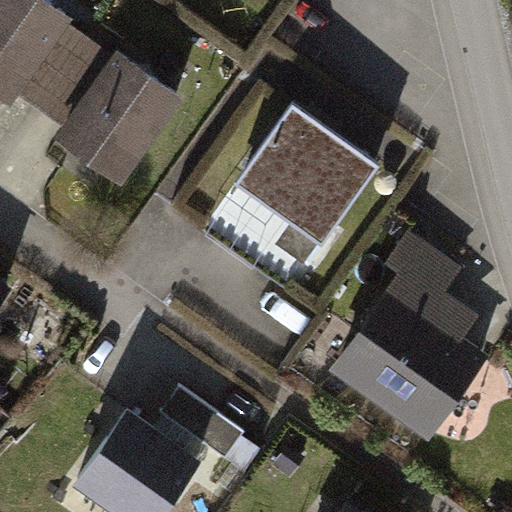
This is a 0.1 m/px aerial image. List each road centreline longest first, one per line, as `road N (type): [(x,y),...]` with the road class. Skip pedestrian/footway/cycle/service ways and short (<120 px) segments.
road 1 (residential): [(511,144),(476,0)]
road 2 (residential): [(0,219),(121,302)]
